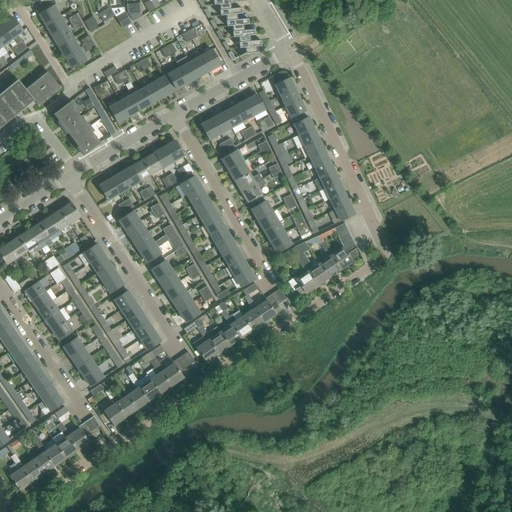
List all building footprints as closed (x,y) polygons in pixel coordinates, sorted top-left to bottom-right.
[(156,0),(151,0),(150,1),(154,9),(160,5),(156,0)] [(212,0),(213,5),(219,4),(220,10),(231,8),(230,3),(235,2),(235,0),(212,0)] [(150,1),(144,4),(149,12),(154,9),(150,1)] [(39,14),(45,25),(60,16),(53,5),(39,14)] [(231,8),(220,10),(219,10),(220,15),(225,15),(226,20),(237,19),(237,13),(242,13),(241,7),(231,8)] [(115,16),(110,8),(105,11),(102,10),(98,12),(99,15),(103,22),(110,19),(115,16)] [(133,11),(130,12),(135,20),(141,17),(136,9),(133,11)] [(124,13),(116,18),(118,21),(122,28),(125,26),(130,23),(124,13)] [(76,14),(68,19),(71,25),(79,20),(76,14)] [(60,16),(45,25),(52,36),(66,27),(60,16)] [(13,17),(2,25),(12,38),(16,43),(22,51),(27,48),(17,35),(23,31),(13,17)] [(92,17),(84,22),(90,32),(99,27),(92,17)] [(237,19),(226,20),(226,26),(232,26),(232,31),(244,30),(243,24),(248,24),(248,18),(237,19)] [(79,20),(71,25),(74,30),(82,25),(79,20)] [(192,28),(186,32),(191,41),(197,37),(192,28),(197,26),(194,21),(189,23),(192,28)] [(0,26),(0,42),(2,46),(12,39),(12,38),(2,25),(0,26)] [(66,27),(52,36),(58,47),(73,38),(66,27)] [(244,30),(232,31),(233,37),(238,37),(239,42),(250,41),(249,35),(255,35),(254,29),(244,30)] [(186,32),(181,35),(186,43),(191,41),(186,32)] [(88,35),(80,40),(83,46),(84,46),(92,41),(91,40),(88,35)] [(73,38),(58,47),(65,57),(79,49),(73,38)] [(250,41),(239,42),(238,42),(239,48),(245,47),(245,53),(244,53),(240,55),(240,56),(245,54),(258,52),(258,51),(256,52),(256,46),(261,45),(260,40),(250,41)] [(92,41),(84,46),(87,51),(95,46),(92,41)] [(22,51),(16,43),(12,46),(18,55),(22,51)] [(172,43),(166,46),(171,55),(176,52),(172,43)] [(166,46),(160,49),(165,58),(171,55),(166,46)] [(79,49),(65,57),(71,68),(86,60),(79,49)] [(30,50),(19,59),(22,63),(33,54),(30,50)] [(212,50),(201,56),(209,71),(220,64),(212,50)] [(201,56),(190,62),(198,77),(209,71),(201,56)] [(146,58),(141,61),(145,69),(150,66),(146,58)] [(22,63),(19,59),(10,66),(13,69),(22,63)] [(141,61),(135,64),(139,72),(145,69),(141,61)] [(190,62),(179,68),(187,83),(198,77),(190,62)] [(114,66),(103,72),(106,78),(117,71),(114,66)] [(179,68),(167,75),(176,89),(187,83),(179,68)] [(124,70),(119,73),(123,82),(129,78),(124,70)] [(38,105),(60,87),(47,71),(25,89),(33,99),(33,100),(38,105)] [(119,73),(113,77),(117,85),(123,82),(119,73)] [(164,77),(153,83),(161,97),(172,91),(164,77)] [(275,85),(279,94),(280,95),(294,89),(289,78),(275,85)] [(0,126),(33,100),(33,99),(25,89),(19,82),(0,97),(0,126)] [(153,83),(142,89),(150,104),(161,97),(153,83)] [(98,96),(103,93),(99,85),(93,88),(98,96)] [(142,89),(131,95),(139,110),(150,104),(142,89)] [(294,89),(280,95),(285,106),(300,99),(294,89)] [(263,90),(258,93),(264,103),(269,101),(263,90)] [(256,94),(245,101),(253,115),(264,109),(256,94)] [(131,95),(120,101),(128,116),(139,110),(131,95)] [(91,100),(89,98),(84,101),(88,109),(94,106),(93,105),(91,100)] [(300,99),(285,106),(291,117),(295,115),(297,120),(304,116),(302,112),(305,110),(300,99)] [(109,108),(112,114),(117,122),(128,116),(120,101),(109,108)] [(245,101),(234,107),(242,121),(253,115),(245,101)] [(269,101),(264,103),(270,114),(275,111),(269,101)] [(69,102),(53,114),(73,140),(89,128),(69,102)] [(234,107),(223,113),(231,127),(242,121),(234,107)] [(275,111),(270,114),(277,124),(282,121),(275,111)] [(223,113),(212,119),(220,133),(231,127),(223,113)] [(268,116),(262,120),(267,128),(273,125),(268,116)] [(313,128),(308,117),(294,124),(299,135),(313,128)] [(220,133),(212,119),(201,125),(209,139),(220,133)] [(252,126),(246,129),(251,137),(261,131),(259,126),(253,130),(252,126)] [(89,128),(73,140),(84,155),(100,143),(89,128)] [(299,135),(292,138),(297,149),(304,145),(318,138),(313,128),(299,135)] [(240,132),(245,141),(251,137),(246,129),(240,132)] [(267,137),(272,148),(278,145),(272,134),(267,137)] [(230,138),(224,141),(229,150),(234,147),(230,138)] [(318,138),(304,145),(309,156),(323,149),(318,138)] [(175,141),(164,147),(172,162),(183,155),(175,141)] [(219,144),(223,153),(229,150),(224,141),(219,144)] [(257,145),(260,151),(269,147),(266,141),(257,145)] [(278,145),(272,148),(277,159),(287,154),(284,147),(279,149),(278,145)] [(164,147),(153,154),(162,168),(172,162),(164,147)] [(269,147),(260,151),(262,157),(269,154),(272,159),(274,158),(272,152),(271,153),(269,147)] [(323,149),(309,156),(314,167),(329,160),(323,149)] [(236,150),(221,159),(228,170),(242,161),(236,150)] [(153,154),(142,160),(150,175),(162,168),(153,154)] [(287,154),(277,159),(282,169),(287,166),(287,165),(292,162),(287,154)] [(142,160),(131,166),(140,181),(150,175),(142,160)] [(329,160),(314,167),(319,178),(334,171),(329,160)] [(242,161),(228,170),(234,180),(248,172),(242,161)] [(267,168),(269,170),(270,174),(279,169),(277,163),(267,168)] [(131,166),(121,173),(129,187),(140,181),(131,166)] [(287,166),(282,169),(287,180),(293,177),(287,166)] [(182,167),(177,170),(182,178),(187,175),(182,167)] [(279,169),(270,174),(273,179),(282,174),(279,169)] [(324,188),(339,182),(334,171),(319,178),(314,180),(318,191),(324,188)] [(248,172),(234,180),(241,192),(261,179),(262,179),(259,173),(252,177),(248,172)] [(121,173),(110,179),(118,194),(129,187),(121,173)] [(172,173),(166,176),(171,185),(177,181),(172,173)] [(161,179),(166,188),(171,185),(166,176),(161,179)] [(194,176),(186,181),(180,184),(186,194),(200,186),(194,176)] [(293,177),(287,180),(292,191),(298,188),(293,177)] [(118,194),(110,179),(99,185),(107,200),(118,194)] [(261,179),(241,192),(247,203),(250,201),(252,204),(263,197),(258,189),(265,185),(261,179)] [(339,182),(324,188),(329,199),(344,192),(339,182)] [(150,186),(145,189),(150,197),(155,194),(150,186)] [(200,186),(186,194),(192,205),(206,196),(200,186)] [(297,202),(303,199),(298,188),(292,191),(297,202)] [(139,192),(144,201),(150,197),(145,189),(139,192)] [(344,192),(329,199),(335,210),(349,203),(344,192)] [(158,196),(165,208),(170,204),(164,193),(158,196)] [(291,194),(282,198),(285,205),(294,200),(291,194)] [(206,196),(192,205),(198,215),(212,207),(206,196)] [(129,198),(123,202),(128,210),(134,207),(129,198)] [(302,212),(308,209),(303,199),(297,202),(302,212)] [(294,200),(285,205),(288,210),(296,206),(294,200)] [(251,209),(257,220),(271,212),(265,201),(251,209)] [(80,216),(71,202),(60,209),(68,222),(69,223),(80,216)] [(118,205),(122,213),(128,210),(123,202),(118,205)] [(158,203),(149,208),(153,214),(161,209),(158,203)] [(335,210),(329,213),(334,224),(354,214),(349,203),(335,210)] [(170,204),(165,208),(171,218),(176,215),(170,204)] [(212,207),(198,215),(204,225),(218,217),(212,207)] [(68,222),(60,209),(50,216),(59,230),(69,223),(68,222)] [(161,209),(153,214),(156,219),(164,214),(161,209)] [(308,209),(302,212),(307,222),(313,220),(308,209)] [(140,222),(133,211),(119,220),(126,231),(140,222)] [(271,212),(257,220),(264,231),(278,223),(271,212)] [(176,215),(171,218),(177,228),(182,225),(176,215)] [(59,230),(50,216),(39,223),(48,237),(51,241),(61,234),(59,230)] [(293,220),(295,227),(304,222),(301,216),(293,220)] [(218,217),(204,225),(210,235),(224,227),(218,217)] [(313,220),(307,222),(313,234),(318,231),(313,220)] [(147,232),(140,222),(126,231),(132,241),(147,232)] [(183,238),(188,235),(192,232),(186,222),(182,225),(177,228),(183,238)] [(304,222),(295,227),(301,239),(310,235),(304,222)] [(48,237),(39,223),(29,230),(41,248),(46,245),(48,247),(53,244),(51,241),(48,237)] [(278,223),(264,231),(270,242),(284,233),(278,223)] [(345,223),(334,228),(336,232),(337,234),(347,229),(345,223)] [(170,224),(162,229),(165,235),(174,230),(170,224)] [(224,227),(210,235),(216,246),(230,238),(224,227)] [(334,228),(318,236),(322,244),(325,242),(322,238),(336,232),(334,228)] [(347,229),(337,234),(339,240),(350,234),(347,229)] [(18,237),(27,251),(28,252),(34,249),(36,252),(41,248),(29,230),(18,237)] [(139,252),(146,263),(162,252),(158,246),(168,240),(173,247),(181,242),(174,230),(165,235),(153,243),(139,252)] [(153,243),(147,232),(132,241),(139,252),(153,243)] [(284,233),(270,242),(277,253),(291,244),(284,233)] [(350,234),(339,240),(342,244),(353,239),(350,234)] [(84,235),(79,239),(84,247),(90,243),(84,235)] [(188,235),(183,238),(189,248),(194,245),(188,235)] [(18,237),(7,243),(20,263),(20,262),(17,257),(27,251),(18,237)] [(230,238),(216,246),(222,256),(236,248),(230,238)] [(329,248),(324,250),(328,256),(330,255),(340,270),(352,261),(351,260),(356,256),(357,255),(357,254),(357,253),(354,249),(357,248),(353,239),(342,244),(343,247),(333,253),(329,248)] [(74,242),(69,245),(74,253),(80,250),(74,242)] [(320,244),(324,250),(329,248),(325,242),(322,244),(322,243),(320,244)] [(20,263),(7,243),(0,248),(0,255),(6,264),(12,260),(15,265),(20,263)] [(97,244),(88,249),(83,253),(90,263),(103,254),(97,244)] [(66,252),(60,255),(63,260),(74,253),(69,245),(64,249),(66,252)] [(194,245),(189,248),(195,258),(200,255),(194,245)] [(183,246),(175,251),(178,257),(186,251),(183,246)] [(295,247),(292,248),(280,255),(283,261),(293,255),(297,260),(301,266),(306,263),(305,262),(301,257),(295,247)] [(236,248),(222,256),(228,266),(242,258),(236,248)] [(103,254),(90,263),(96,273),(110,264),(103,254)] [(53,256),(48,259),(53,267),(63,260),(60,255),(55,259),(53,256)] [(200,255),(195,258),(201,269),(206,266),(200,255)] [(328,256),(319,263),(329,277),(340,270),(330,255),(328,256)] [(242,258),(228,266),(234,277),(248,268),(242,258)] [(42,263),(48,271),(53,267),(48,259),(42,263)] [(151,269),(158,280),(172,271),(165,260),(151,269)] [(306,263),(301,266),(303,268),(302,268),(305,272),(307,271),(317,285),(329,277),(319,263),(313,267),(308,260),(305,262),(306,263)] [(67,263),(62,266),(69,277),(74,274),(67,263)] [(110,264),(96,273),(103,283),(116,274),(110,264)] [(193,264),(185,269),(188,275),(197,270),(193,264)] [(206,266),(201,269),(207,279),(212,276),(206,266)] [(58,267),(50,273),(57,283),(60,281),(65,278),(58,267)] [(248,268),(234,277),(240,287),(254,279),(248,268)] [(26,271),(26,272),(27,273),(28,273),(33,281),(38,277),(33,269),(27,273),(26,271)] [(197,270),(188,275),(192,280),(200,275),(197,270)] [(172,271),(158,280),(165,290),(179,281),(172,271)] [(294,277),(287,282),(294,291),(296,290),(300,297),(317,285),(307,271),(305,272),(296,278),(294,277)] [(4,278),(8,284),(14,294),(33,281),(28,273),(27,273),(26,272),(16,278),(12,273),(4,278)] [(74,274),(69,277),(75,286),(80,283),(74,274)] [(116,274),(103,283),(110,293),(114,290),(117,294),(123,290),(120,286),(123,284),(116,274)] [(212,276),(207,279),(213,289),(218,286),(212,276)] [(25,291),(31,301),(45,291),(42,287),(48,283),(44,277),(38,282),(25,291)] [(65,278),(60,281),(67,291),(72,288),(65,278)] [(179,281),(165,290),(172,301),(186,292),(179,281)] [(80,283),(75,286),(82,297),(87,293),(80,283)] [(258,288),(255,283),(242,291),(245,295),(258,288)] [(206,286),(198,291),(201,296),(210,292),(206,286)] [(218,286),(213,289),(219,300),(230,293),(227,289),(221,292),(218,286)] [(72,288),(67,291),(73,301),(78,297),(72,288)] [(280,288),(274,292),(281,302),(286,298),(280,288)] [(45,291),(31,301),(38,310),(51,301),(45,291)] [(114,300),(119,308),(121,310),(134,301),(127,291),(114,300)] [(186,292),(172,301),(179,312),(193,302),(186,292)] [(210,292),(201,296),(204,302),(213,297),(210,292)] [(274,292),(270,295),(276,305),(281,302),(274,292)] [(87,293),(82,297),(88,307),(93,303),(87,293)] [(244,297),(248,303),(252,300),(248,294),(244,297)] [(265,298),(266,299),(272,308),(276,305),(270,295),(265,298)] [(78,297),(73,301),(80,311),(84,307),(78,297)] [(252,300),(248,303),(252,309),(254,308),(264,322),(280,311),(276,305),(272,308),(266,299),(256,306),(252,300)] [(51,301),(38,310),(45,320),(59,311),(51,301)] [(134,301),(121,310),(127,320),(141,311),(134,301)] [(193,302),(179,312),(186,322),(200,313),(193,302)] [(220,304),(218,305),(223,311),(225,310),(227,308),(223,302),(220,304)] [(223,311),(218,305),(215,307),(219,314),(221,313),(225,319),(229,316),(225,310),(223,311)] [(95,306),(90,310),(99,323),(104,320),(95,306)] [(84,307),(80,311),(86,321),(91,318),(84,307)] [(59,311),(45,320),(52,330),(65,321),(70,318),(63,308),(59,311)] [(252,309),(242,316),(252,330),(264,322),(254,308),(252,309)] [(141,311),(127,320),(134,330),(147,321),(141,311)] [(2,313),(0,314),(0,329),(9,323),(2,313)] [(229,316),(225,319),(229,325),(231,323),(241,338),(252,330),(242,316),(233,322),(229,316)] [(199,318),(195,320),(200,327),(202,326),(203,325),(199,318)] [(104,320),(99,323),(106,333),(116,327),(111,330),(104,320)] [(195,320),(183,329),(186,334),(196,327),(202,335),(206,332),(202,326),(200,327),(195,320)] [(65,321),(52,330),(58,340),(61,338),(64,342),(70,338),(67,334),(72,331),(65,321)] [(147,321),(134,330),(140,340),(154,331),(147,321)] [(16,333),(9,323),(0,329),(0,338),(2,342),(16,333)] [(231,323),(229,325),(219,331),(229,346),(241,338),(231,323)] [(91,328),(97,338),(102,335),(96,324),(91,328)] [(202,335),(203,336),(206,341),(208,339),(218,354),(229,346),(219,331),(216,326),(207,333),(206,332),(202,335)] [(116,327),(106,333),(112,343),(117,340),(122,337),(116,327)] [(154,331),(140,340),(147,350),(160,341),(154,331)] [(9,352),(23,343),(16,333),(2,342),(9,352)] [(102,335),(97,338),(104,348),(109,344),(102,335)] [(203,336),(201,337),(193,343),(206,362),(218,354),(208,339),(206,341),(203,336)] [(63,347),(70,357),(83,347),(76,338),(63,347)] [(117,340),(112,343),(119,353),(124,350),(117,340)] [(23,343),(9,352),(16,362),(29,353),(23,343)] [(109,344),(104,348),(110,358),(115,354),(109,344)] [(161,345),(151,352),(154,356),(164,350),(161,345)] [(83,347),(70,357),(76,366),(90,357),(83,347)] [(124,350),(119,353),(126,364),(131,360),(124,350)] [(187,352),(182,355),(189,365),(194,361),(187,352)] [(29,353),(16,362),(22,372),(36,362),(29,353)] [(115,354),(110,358),(117,368),(122,364),(115,354)] [(182,355),(177,359),(184,368),(189,365),(182,355)] [(90,357),(76,366),(83,376),(96,367),(90,357)] [(155,358),(151,361),(155,367),(159,364),(155,358)] [(172,362),(173,363),(179,372),(184,368),(177,359),(172,362)] [(36,362),(22,372),(29,382),(43,372),(36,362)] [(163,370),(159,364),(155,367),(159,373),(161,371),(171,386),(183,377),(179,372),(173,363),(163,370)] [(125,368),(130,375),(132,374),(134,373),(129,366),(125,368)] [(96,367),(83,376),(90,386),(103,377),(96,367)] [(159,373),(155,367),(151,369),(156,375),(150,379),(160,394),(171,386),(161,371),(159,373)] [(1,372),(0,372),(0,380),(3,385),(8,381),(1,372)] [(43,372),(29,382),(36,392),(50,382),(43,372)] [(128,377),(132,383),(136,380),(132,374),(130,375),(128,377)] [(136,380),(132,383),(136,389),(138,387),(148,401),(160,394),(150,379),(140,386),(136,380)] [(8,381),(3,385),(10,395),(15,391),(8,381)] [(50,382),(36,392),(43,401),(56,392),(50,382)] [(99,384),(90,391),(93,396),(103,389),(99,384)] [(136,389),(127,395),(137,409),(148,401),(138,387),(136,389)] [(15,391),(10,395),(17,404),(27,397),(21,390),(16,393),(15,391)] [(105,393),(109,398),(113,395),(109,390),(105,393)] [(43,401),(38,405),(41,410),(46,406),(49,411),(63,402),(56,392),(43,401)] [(113,395),(109,398),(113,404),(115,403),(125,417),(137,409),(127,395),(117,401),(113,395)] [(7,397),(2,400),(9,410),(14,406),(7,397)] [(27,397),(17,404),(24,414),(29,411),(22,401),(27,398),(27,397)] [(115,403),(113,404),(103,411),(113,425),(125,417),(115,403)] [(14,406),(9,410),(16,420),(20,416),(14,406)] [(64,407),(56,412),(54,414),(58,418),(68,412),(64,407)] [(33,417),(29,411),(24,414),(30,424),(35,420),(33,417)] [(20,416),(16,420),(22,429),(27,426),(20,416)] [(93,416),(88,420),(95,430),(100,426),(93,416)] [(88,420),(83,423),(90,433),(95,430),(88,420)] [(57,425),(61,431),(65,428),(61,422),(57,425)] [(79,428),(85,436),(90,433),(83,423),(78,426),(79,428)] [(69,434),(65,428),(61,431),(65,437),(67,436),(77,450),(89,442),(85,436),(79,428),(69,434)] [(2,430),(0,430),(0,445),(9,439),(2,430)] [(55,444),(65,458),(77,450),(67,436),(65,437),(65,438),(55,444)] [(34,441),(38,447),(42,444),(38,438),(34,441)] [(42,444),(38,447),(42,453),(41,453),(41,454),(44,452),(53,466),(65,458),(55,444),(46,450),(42,444)] [(41,453),(32,459),(42,474),(53,466),(44,452),(41,454),(41,453)] [(13,455),(10,457),(15,463),(11,465),(15,472),(9,476),(19,490),(31,482),(21,468),(18,469),(15,464),(19,460),(15,454),(13,455)] [(15,454),(13,455),(15,454),(19,460),(15,464),(18,469),(21,468),(31,482),(42,474),(32,459),(23,466),(15,454)]
